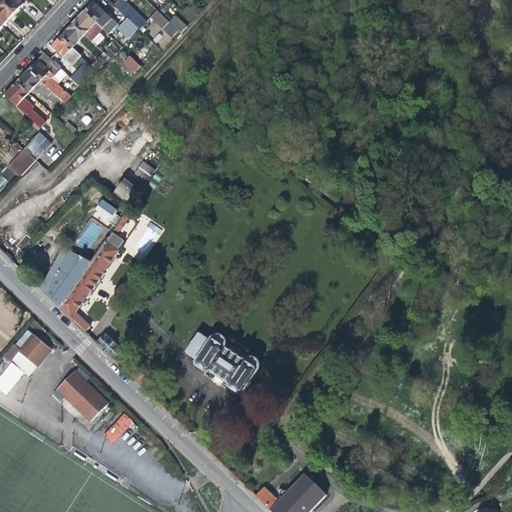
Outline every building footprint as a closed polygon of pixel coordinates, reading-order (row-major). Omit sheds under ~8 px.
[(9,21),(16,14),(3,3),(0,0),(0,23),(4,27),(9,21)] [(18,0),(5,0),(3,3),(16,14),(21,8),(24,5),(18,0)] [(87,9),(84,12),(101,28),(110,19),(106,14),(93,2),(87,9)] [(124,3),(118,9),(136,26),(138,28),(148,17),(146,15),(141,11),(138,15),(135,11),(134,12),(124,3)] [(163,29),(169,22),(156,10),(150,17),(163,29)] [(72,25),(84,36),(91,42),(102,29),(101,28),(84,12),(78,19),(72,25)] [(175,16),(169,23),(180,33),(186,27),(175,16)] [(73,48),(84,36),(72,25),(67,30),(61,37),(73,48)] [(64,58),(73,48),(61,37),(56,42),(52,46),(64,58)] [(106,57),(102,53),(91,66),(95,69),(96,71),(108,58),(106,57)] [(37,62),(29,70),(63,103),(64,104),(71,96),(70,96),(57,84),(66,74),(61,69),(45,54),(37,62)] [(132,74),(140,66),(130,55),(122,63),(132,74)] [(86,60),(70,78),(79,86),(80,87),(96,71),(95,69),(91,66),(86,60)] [(22,77),(17,83),(30,94),(34,89),(46,101),(48,99),(58,108),(59,109),(64,104),(63,103),(29,70),(22,77)] [(25,99),(30,94),(17,83),(12,88),(5,95),(18,107),(40,128),(46,122),(32,110),(34,107),(25,99)] [(80,121),(87,125),(92,119),(85,114),(80,121)] [(20,177),(35,160),(25,151),(8,168),(20,177)] [(142,161),(135,173),(148,182),(156,169),(142,161)] [(115,194),(131,206),(140,193),(125,181),(115,194)] [(108,223),(117,209),(102,199),(93,212),(108,223)] [(114,229),(119,232),(128,218),(123,215),(114,229)] [(122,231),(130,234),(134,220),(126,218),(122,231)] [(118,249),(123,241),(112,234),(91,264),(61,308),(73,320),(120,251),(118,249)] [(41,289),(46,295),(69,253),(63,250),(41,289)] [(91,264),(69,253),(46,295),(61,308),(91,264)] [(17,351),(33,365),(40,356),(43,359),(51,350),(32,334),(31,336),(26,331),(14,346),(18,350),(17,351)] [(241,394),(242,395),(259,370),(260,369),(260,368),(260,367),(260,366),(260,365),(260,364),(260,363),(260,362),(259,361),(259,360),(258,360),(258,359),(257,359),(257,358),(256,358),(255,358),(255,357),(254,357),(253,357),(252,357),(251,357),(250,357),(249,357),(248,357),(248,358),(247,358),(246,358),(246,359),(245,359),(245,360),(226,347),(226,346),(227,345),(227,344),(227,343),(227,342),(227,341),(227,340),(226,340),(226,339),(226,338),(225,338),(225,337),(224,337),(224,336),(223,336),(222,335),(221,335),(220,335),(220,334),(219,334),(218,334),(217,334),(216,334),(216,335),(215,335),(214,335),(213,336),(212,337),(212,338),(210,340),(199,333),(198,333),(187,350),(186,352),(197,359),(195,362),(195,363),(194,365),(208,374),(210,373),(229,386),(229,388),(240,396),(241,394)] [(107,334),(97,344),(114,359),(123,351),(107,334)] [(36,367),(43,359),(40,356),(33,365),(36,367)] [(0,366),(0,389),(17,368),(6,359),(0,366)] [(74,371),(59,387),(74,401),(71,404),(90,422),(108,404),(74,371)] [(56,390),(71,404),(74,401),(59,387),(56,390)] [(124,412),(103,435),(113,444),(134,422),(124,412)] [(265,487),(256,496),(272,511),(312,511),(328,496),(305,474),(279,501),(265,487)]
